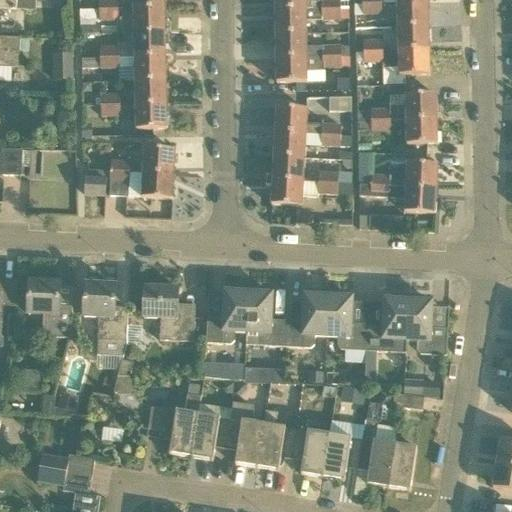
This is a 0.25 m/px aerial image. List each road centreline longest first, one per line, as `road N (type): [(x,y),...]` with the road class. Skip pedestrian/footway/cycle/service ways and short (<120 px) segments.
road 1 (residential): [(485,261),(224,247)]
road 2 (residential): [(485,261),(479,0)]
road 3 (residential): [(446,511),(485,261)]
road 4 (residential): [(224,247),(222,0)]
road 5 (residential): [(224,247),(0,236)]
road 6 (residential): [(291,511),(141,490),(124,495),(117,511)]
